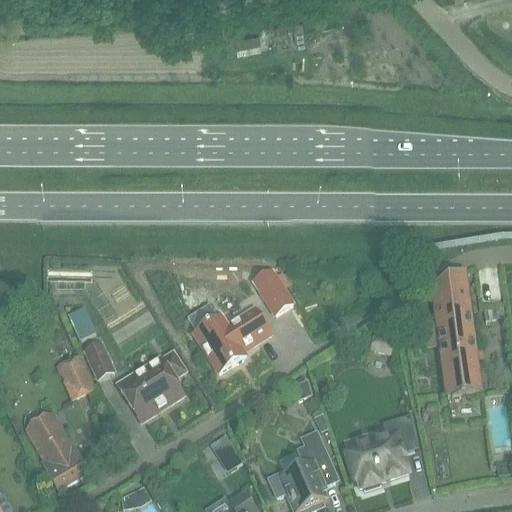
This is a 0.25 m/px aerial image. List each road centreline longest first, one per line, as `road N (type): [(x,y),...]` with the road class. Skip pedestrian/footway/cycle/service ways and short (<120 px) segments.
road 1 (residential): [(511,255),(462,262),(421,284),(65,511)]
road 2 (primary): [(0,207),(511,209)]
road 3 (primary): [(511,154),(0,153)]
road 4 (unclassified): [(0,26),(208,10),(242,0)]
road 5 (unclassified): [(419,0),(494,79),(511,87)]
